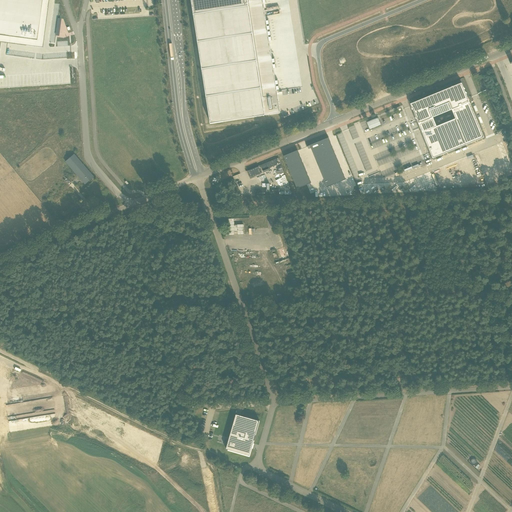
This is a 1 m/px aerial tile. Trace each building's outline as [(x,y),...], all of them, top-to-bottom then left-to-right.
[(37,38),(38,33),(41,0),(0,0),(0,35),(8,37),(34,40),(37,41),(37,38)] [(191,0),(211,124),(280,113),(262,0),(191,0)] [(318,29),(314,0),(307,0),(311,30),(318,29)] [(450,88),(411,104),(422,132),(433,158),(484,137),(462,83),(450,88)] [(367,122),(370,130),(381,126),(378,118),(367,122)] [(140,165),(142,170),(154,165),(157,163),(158,163),(172,157),(168,149),(166,150),(165,129),(125,131),(127,166),(140,165)] [(346,179),(329,137),(308,146),(309,149),(311,148),(327,187),(346,179)] [(284,156),(297,189),(312,183),(298,150),(284,156)] [(93,176),(74,153),(64,161),(84,184),(93,176)] [(261,173),(258,166),(248,171),(251,178),(261,173)] [(255,195),(279,193),(279,188),(268,189),(268,183),(265,183),(266,189),(255,190),(255,195)] [(69,191),(55,205),(62,212),(76,198),(69,191)] [(227,218),(228,234),(243,233),(243,224),(235,224),(235,218),(227,218)] [(278,248),(281,260),(288,258),(285,246),(278,248)] [(0,374),(12,380),(16,371),(0,363),(0,374)] [(237,414),(227,449),(250,456),(260,421),(237,414)]
